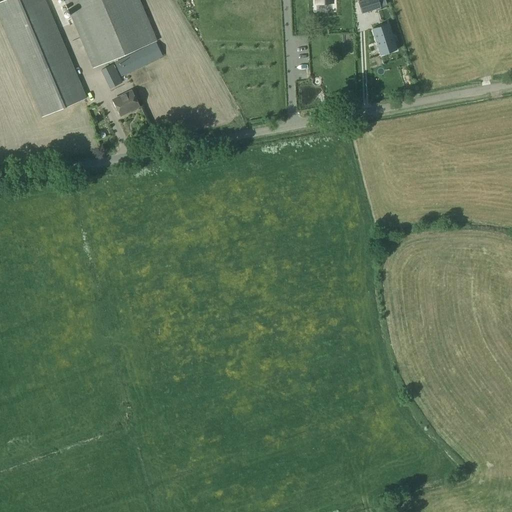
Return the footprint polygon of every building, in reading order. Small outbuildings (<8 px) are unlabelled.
[(0,19),(41,117),(74,103),(86,98),(44,0),(4,0),(0,2),(0,19)] [(64,0),(93,68),(156,41),(138,0),(64,0)] [(379,0),(361,0),(351,4),(354,12),(381,4),(379,0)] [(275,39),(275,22),(270,22),(270,1),(261,1),(261,23),(259,23),(259,39),(275,39)] [(215,4),(215,13),(238,11),(238,2),(215,4)] [(315,36),(342,33),(338,8),(312,11),(315,36)] [(390,20),(373,26),(383,54),(400,49),(390,20)] [(121,77),(163,57),(156,42),(114,64),(121,77)] [(356,61),(361,59),(357,50),(352,52),(356,61)] [(101,70),(110,89),(122,83),(113,64),(101,70)] [(120,116),(138,107),(131,92),(113,101),(120,116)] [(87,110),(97,138),(108,134),(98,106),(87,110)]
